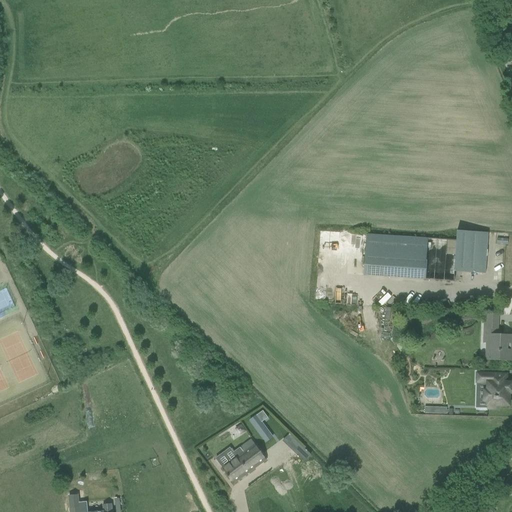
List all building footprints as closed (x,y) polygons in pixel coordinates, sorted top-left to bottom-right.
[(488,233),(478,232),(457,231),(456,241),(366,235),(363,275),(454,282),(454,272),(485,274),(488,233)] [(485,314),(484,343),(485,343),(494,343),(493,360),(502,360),(511,361),(511,349),(511,342),(511,335),(509,336),(491,335),(491,329),(497,329),(498,314),(488,314),(485,314)] [(477,374),(476,408),(496,409),(497,405),(508,405),(509,392),(511,392),(511,382),(506,383),(507,374),(477,374)] [(262,411),(249,421),(266,443),(263,439),(270,434),(261,423),(268,418),(262,411)] [(266,460),(260,452),(251,440),(240,448),(243,452),(230,462),(222,468),(233,484),(266,460)] [(97,511),(112,511),(111,503),(103,504),(103,511),(97,511)]
